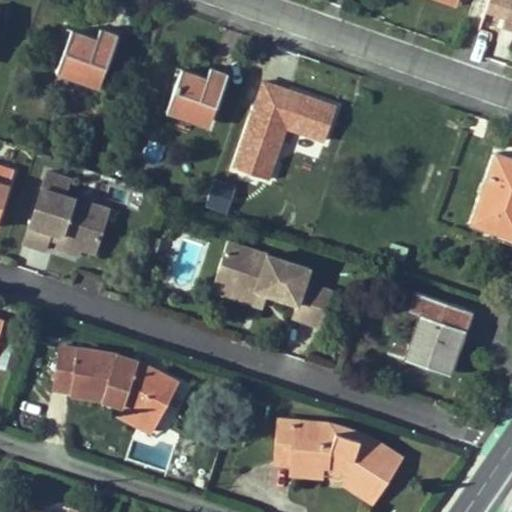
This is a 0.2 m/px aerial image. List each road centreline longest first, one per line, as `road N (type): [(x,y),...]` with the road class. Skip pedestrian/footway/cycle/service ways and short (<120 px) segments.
road 1 (residential): [(508,437),(0,265)]
road 2 (residential): [(511,97),(248,0)]
